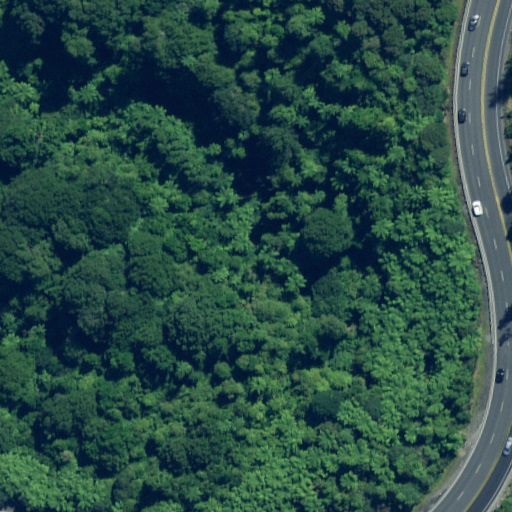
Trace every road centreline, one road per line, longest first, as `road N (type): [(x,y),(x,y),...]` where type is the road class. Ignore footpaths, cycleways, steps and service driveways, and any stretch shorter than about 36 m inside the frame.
road 1 (trunk): [(483,0),(468,113),(511,339)]
road 2 (trunk): [(511,351),(497,429),(447,511)]
